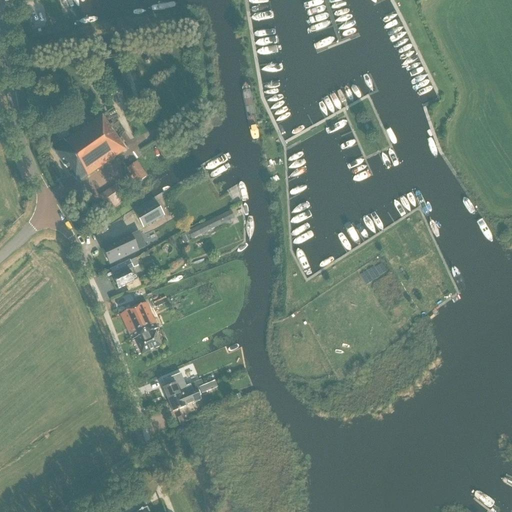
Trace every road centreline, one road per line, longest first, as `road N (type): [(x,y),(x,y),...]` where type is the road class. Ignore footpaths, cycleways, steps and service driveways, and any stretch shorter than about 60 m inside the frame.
road 1 (unclassified): [(109,511),(138,489),(151,448),(110,328),(52,207)]
road 2 (unclassified): [(52,207),(25,153),(0,19)]
